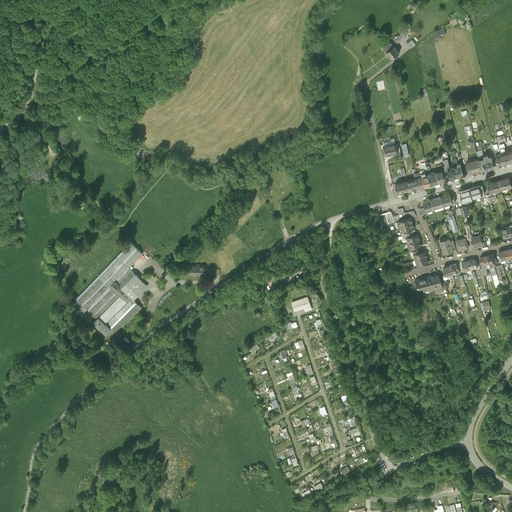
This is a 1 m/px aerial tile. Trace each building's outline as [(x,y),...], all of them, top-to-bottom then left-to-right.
[(444,29),(435,31),(435,33),(432,34),(434,41),(440,39),(439,36),(445,35),(444,29)] [(405,30),(392,39),(395,43),(408,34),(405,30)] [(416,46),(412,42),(408,45),(412,50),(416,46)] [(400,54),(391,43),(384,50),(392,60),(400,54)] [(503,146),(505,145),(505,143),(506,142),(504,136),(497,138),(499,144),(499,148),(500,149),(501,153),(505,152),(503,146)] [(396,145),(384,147),(385,151),(386,157),(398,154),(396,145)] [(501,154),(504,164),(511,161),(511,151),(511,150),(505,152),(501,153),(501,154)] [(489,156),(488,153),(484,155),(485,157),(479,158),(482,169),(494,166),(491,156),(489,156)] [(496,155),(495,156),(497,165),(504,164),(501,154),(496,155)] [(479,158),(467,162),(470,172),(482,169),(479,158)] [(455,168),(451,169),(448,159),(443,160),(445,171),(448,170),(450,179),(457,177),(455,168)] [(457,165),(457,167),(455,168),(457,177),(463,176),(460,164),(457,165)] [(442,171),(437,172),(439,183),(445,181),(442,171)] [(437,172),(430,174),(431,175),(430,175),(433,184),(439,183),(437,172)] [(433,184),(430,175),(427,176),(426,173),(422,174),(426,186),(433,184)] [(422,174),(418,175),(417,174),(415,174),(417,179),(419,188),(426,186),(422,174)] [(508,178),(499,180),(502,189),(511,187),(511,185),(511,179),(511,178),(509,179),(508,178)] [(417,179),(409,181),(411,191),(419,188),(417,179)] [(502,189),(499,180),(494,182),(495,186),(496,186),(498,191),(502,189)] [(409,181),(395,185),(398,194),(411,191),(409,181)] [(494,182),(490,183),(491,188),(488,189),(489,193),(492,192),(498,191),(496,186),(495,186),(494,182)] [(479,186),(470,189),(472,198),(482,195),(481,194),(484,193),(482,187),(479,188),(479,186)] [(470,189),(460,192),(460,193),(457,194),(460,201),(462,200),(463,201),(472,198),(470,189)] [(450,195),(440,198),(443,207),(453,204),(452,204),(455,203),(453,195),(450,196),(450,195)] [(440,198),(431,200),(434,210),(443,207),(440,198)] [(431,200),(423,203),(425,208),(426,212),(434,210),(431,200)] [(468,215),(466,206),(460,208),(462,217),(468,215)] [(458,230),(452,212),(448,213),(448,215),(446,215),(451,232),(458,230)] [(400,221),(397,222),(399,228),(412,224),(411,218),(409,219),(406,220),(403,221),(400,221)] [(412,224),(399,228),(401,234),(405,232),(411,231),(414,230),(412,224)] [(509,227),(501,229),(503,238),(511,235),(511,232),(510,227),(509,227)] [(409,238),(406,238),(406,240),(407,244),(419,241),(418,235),(409,238)] [(480,235),(471,237),(474,246),(483,244),(480,235)] [(466,241),(465,238),(456,241),(459,251),(468,248),(466,241)] [(449,239),(439,241),(440,246),(441,246),(444,255),(453,252),(451,247),(450,241),(449,239)] [(419,241),(407,244),(409,249),(409,250),(414,248),(421,246),(419,241)] [(130,268),(144,254),(132,242),(70,305),(87,323),(94,315),(97,318),(98,318),(110,329),(110,328),(117,334),(142,309),(134,301),(148,286),(130,268)] [(505,250),(501,251),(501,252),(499,252),(500,256),(499,256),(500,261),(504,259),(505,259),(506,263),(508,263),(507,258),(505,250)] [(419,253),(413,255),(415,261),(427,257),(425,252),(419,253)] [(493,254),(491,254),(486,255),(490,268),(492,275),(496,274),(493,264),(496,263),(495,257),(494,258),(493,254)] [(486,255),(482,257),(480,257),(481,261),(480,261),(480,263),(482,269),(486,268),(485,264),(488,264),(490,268),(486,255)] [(427,257),(415,261),(416,266),(416,267),(422,265),(429,263),(427,257)] [(474,259),(472,260),(472,259),(468,260),(470,269),(471,273),(473,273),(472,268),(477,267),(476,262),(475,262),(474,259)] [(468,260),(463,262),(464,262),(462,263),(463,266),(461,267),(463,271),(470,269),(468,260)] [(456,264),(454,265),(454,264),(449,266),(452,274),(455,273),(456,274),(460,273),(458,268),(457,268),(456,264)] [(190,266),(190,276),(213,275),(213,266),(190,266)] [(449,266),(445,267),(443,268),(444,272),(443,272),(444,276),(452,274),(449,266)] [(438,274),(429,277),(433,290),(442,287),(438,274)] [(429,277),(415,281),(417,287),(419,287),(419,289),(422,288),(423,293),(433,290),(429,277)] [(484,310),(491,307),(487,296),(480,298),(484,310)] [(307,297),(291,302),(294,312),(303,309),(304,311),(312,309),(307,297)] [(92,324),(107,338),(113,332),(110,329),(98,318),(97,318),(92,324)] [(275,332),(268,336),(271,340),(278,336),(275,332)] [(257,344),(250,348),(253,352),(259,348),(257,344)]
